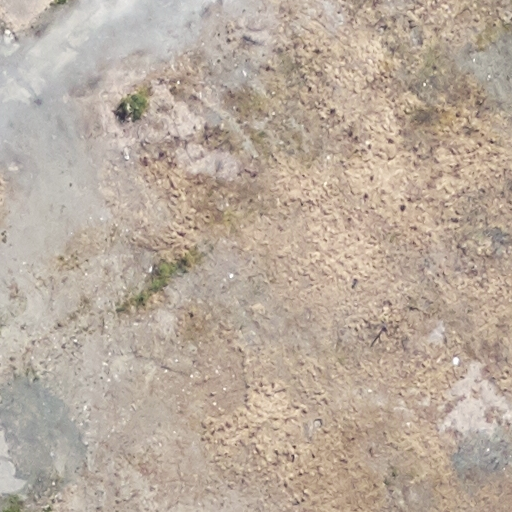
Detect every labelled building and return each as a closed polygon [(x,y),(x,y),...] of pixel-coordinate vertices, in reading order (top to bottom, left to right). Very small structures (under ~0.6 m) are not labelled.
[(48,0),(63,17),(83,0),(48,0)] [(511,0),(405,0),(488,99),(511,126),(511,0)] [(511,258),(511,162),(382,8),(310,69),(487,280),(511,258)] [(184,349),(136,289),(28,377),(76,437),(184,349)] [(190,511),(136,475),(126,445),(93,456),(55,511),(190,511)]
